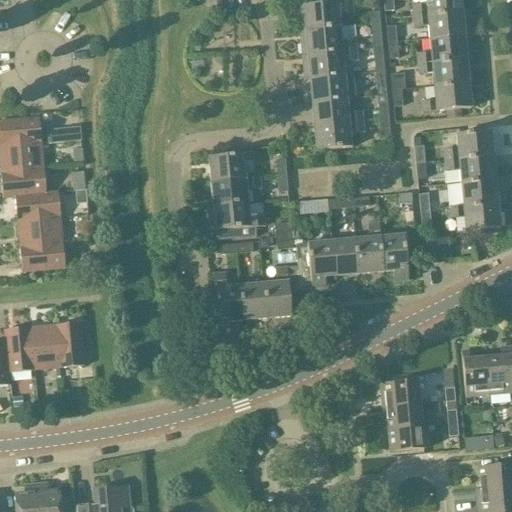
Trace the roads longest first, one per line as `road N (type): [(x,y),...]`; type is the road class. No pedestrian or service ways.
road 1 (residential): [(204,409),(194,254),(175,234),(171,158),(185,142),(263,137),(276,122),(259,0)]
road 2 (unclassified): [(272,388),(511,273)]
road 3 (unclassified): [(0,446),(204,409)]
road 4 (residential): [(445,511),(443,485),(422,466),(394,480),(339,486),(307,475)]
